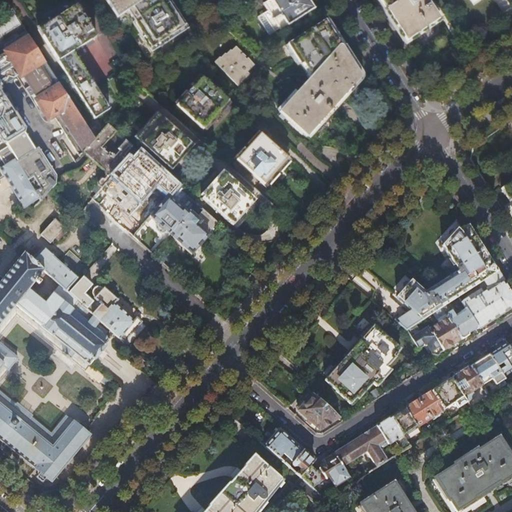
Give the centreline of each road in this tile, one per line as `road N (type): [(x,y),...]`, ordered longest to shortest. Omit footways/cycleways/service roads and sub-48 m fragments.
road 1 (residential): [(225,363),(319,445),(511,325)]
road 2 (residential): [(242,344),(431,131)]
road 3 (residential): [(88,208),(242,344)]
road 4 (residential): [(91,511),(225,363)]
road 5 (residential): [(431,131),(348,0)]
road 6 (residential): [(511,261),(431,131)]
